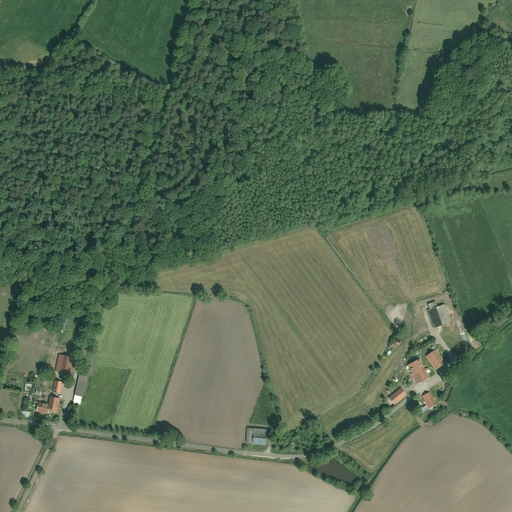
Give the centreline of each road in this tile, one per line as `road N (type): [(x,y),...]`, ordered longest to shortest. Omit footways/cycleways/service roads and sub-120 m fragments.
road 1 (residential): [(58,427),(294,455),(340,441),(402,399)]
road 2 (residential): [(58,427),(104,287)]
